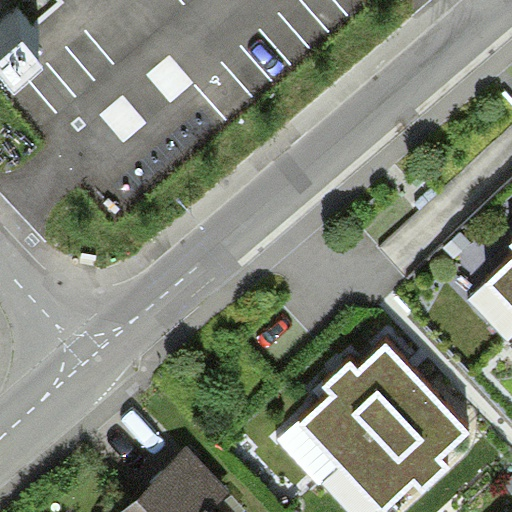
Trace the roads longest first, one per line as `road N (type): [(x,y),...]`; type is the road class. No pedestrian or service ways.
road 1 (residential): [(89,356),(511,5)]
road 2 (residential): [(0,260),(89,356)]
